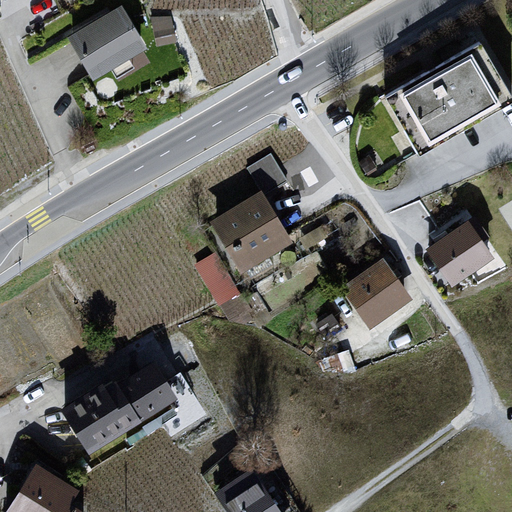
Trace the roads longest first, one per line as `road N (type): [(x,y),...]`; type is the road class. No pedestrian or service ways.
road 1 (residential): [(283,84),(460,337),(482,401)]
road 2 (unclassified): [(0,243),(283,84)]
road 3 (unclassified): [(296,77),(430,0)]
road 4 (unknown): [(82,174),(53,141),(15,67)]
